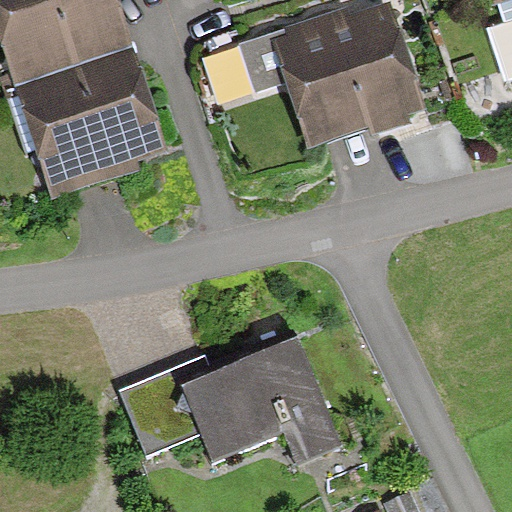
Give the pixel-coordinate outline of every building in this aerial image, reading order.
[(0,0),(0,35),(16,86),(132,50),(115,0),(0,0)] [(511,0),(490,0),(494,11),(501,9),(507,27),(491,33),(508,83),(511,81),(511,0)] [(286,90),(306,150),(369,130),(372,140),(410,128),(407,118),(430,111),(395,4),(354,17),(352,11),(237,48),(254,100),(286,90)] [(132,50),(16,86),(50,200),(140,174),(136,160),(164,152),(132,50)] [(346,448),(300,343),(215,380),(182,393),(201,438),(214,467),(283,437),(297,469),(346,448)] [(182,393),(215,380),(206,359),(120,395),(148,460),(201,438),(182,393)]
